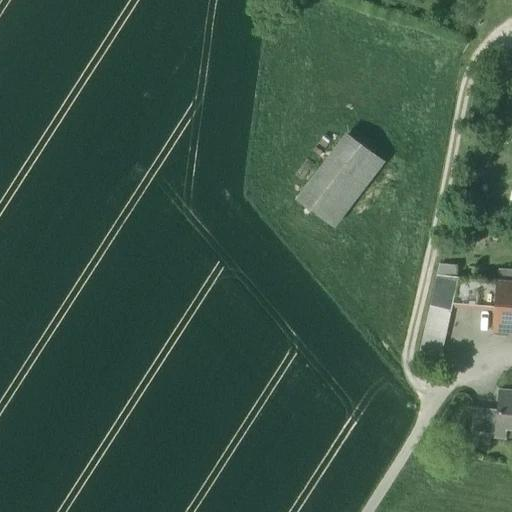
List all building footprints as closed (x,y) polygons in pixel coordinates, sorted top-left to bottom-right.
[(348,132),(298,200),(324,220),(373,156),(348,132)] [(499,281),(437,276),(430,307),(451,312),(453,305),(497,308),(498,308),(499,283),(499,281)] [(511,284),(499,283),(498,308),(497,308),(496,331),(511,332),(511,284)] [(451,312),(430,307),(417,361),(439,366),(451,312)] [(511,391),(499,391),(497,411),(495,434),(496,434),(511,435),(511,391)] [(497,411),(477,409),(475,433),(496,435),(496,434),(495,434),(497,411)]
